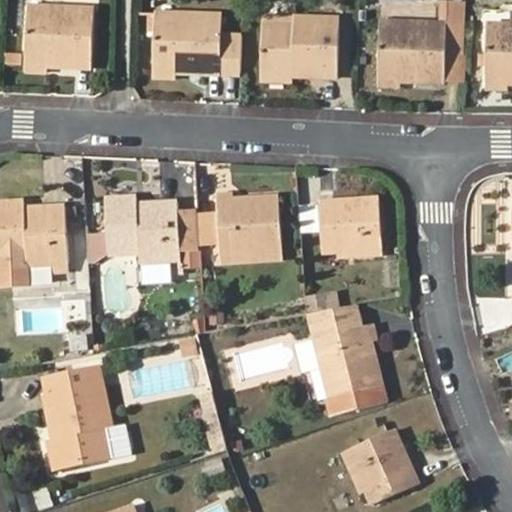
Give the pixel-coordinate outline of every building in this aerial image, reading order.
[(27,67),(46,68),(92,70),(94,11),(28,9),(26,67),(27,67)] [(154,73),(175,74),(220,76),(240,77),(241,36),(221,35),(221,16),(156,15),(154,73)] [(261,77),(294,78),(337,79),(339,21),(295,20),(294,29),(262,28),(260,77),(261,77)] [(263,20),(262,28),(294,29),(295,20),(263,20)] [(380,81),(401,82),(445,84),(446,25),(381,23),(379,82),(380,81)] [(466,26),(446,25),(445,84),(465,85),(466,26)] [(486,86),(507,86),(511,85),(511,26),(486,27),(486,86)] [(46,77),(46,68),(27,67),(26,76),(46,77)] [(174,82),(175,74),(154,73),(154,81),(174,82)] [(293,85),(294,78),(261,77),(260,85),(293,85)] [(401,89),(401,82),(380,81),(380,89),(401,89)] [(507,95),(507,86),(486,86),(486,94),(507,95)] [(43,196),(79,198),(81,158),(45,156),(43,196)] [(235,198),(217,199),(218,218),(220,253),(220,255),(282,253),(279,202),(236,203),(235,198)] [(141,261),(161,260),(181,260),(178,214),(178,207),(138,209),(137,200),(106,202),(107,231),(94,231),(95,250),(109,249),(109,253),(138,251),(140,261),(141,261)] [(320,205),(323,255),(381,251),(378,201),(320,205)] [(27,266),(46,266),(68,265),(64,212),(26,214),(25,206),(0,207),(0,257),(26,255),(27,266)] [(197,213),(178,214),(181,254),(199,252),(197,213)] [(220,253),(218,218),(198,218),(199,252),(200,255),(220,253)] [(161,269),(161,260),(141,261),(142,270),(161,269)] [(327,312),(327,299),(309,300),(309,313),(327,312)] [(312,319),(318,341),(366,328),(360,307),(312,319)] [(226,326),(225,312),(211,314),(212,327),(226,326)] [(318,341),(332,400),(337,417),(385,405),(368,345),(375,343),(371,327),(366,328),(318,341)] [(86,333),(70,336),(73,353),(89,350),(86,333)] [(325,402),(332,400),(318,341),(311,342),(325,402)] [(46,383),(49,397),(84,389),(81,376),(46,383)] [(84,389),(49,397),(45,398),(55,442),(62,471),(111,460),(104,428),(111,426),(101,384),(84,389)] [(348,453),(372,505),(418,485),(395,433),(348,453)] [(54,473),(62,471),(55,442),(49,443),(54,473)] [(366,509),(372,505),(348,453),(342,456),(366,509)] [(266,455),(246,458),(250,476),(269,472),(266,455)]
